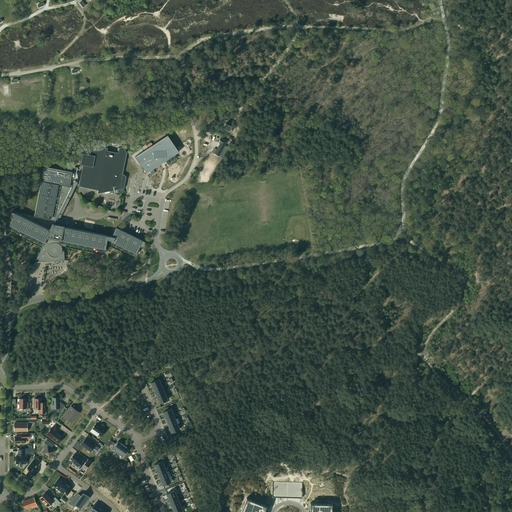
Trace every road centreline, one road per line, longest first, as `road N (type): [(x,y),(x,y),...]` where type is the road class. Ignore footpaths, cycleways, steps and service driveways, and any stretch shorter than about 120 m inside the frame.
road 1 (track): [(297,28),(204,39),(165,57),(0,74)]
road 2 (track): [(160,201),(184,182),(196,156),(179,53)]
road 3 (track): [(441,4),(410,25),(297,28)]
road 4 (unclassified): [(164,270),(36,298)]
